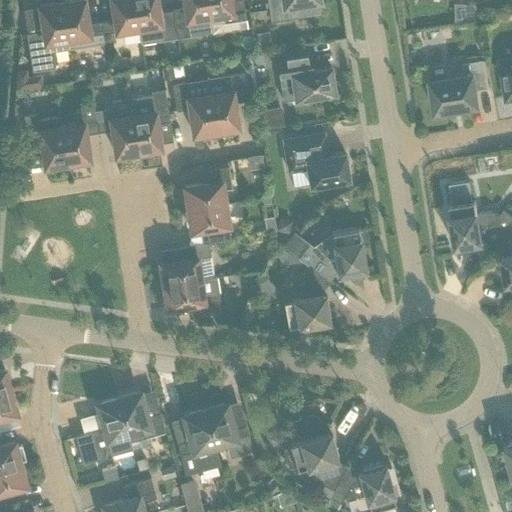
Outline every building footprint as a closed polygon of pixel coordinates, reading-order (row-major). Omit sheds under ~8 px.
[(84,0),(67,0),(61,1),(67,39),(69,50),(105,44),(103,33),(101,21),(88,23),(84,0)] [(111,0),(114,19),(101,21),(103,33),(138,28),(133,0),(111,0)] [(174,22),(172,9),(159,12),(157,0),(133,0),(138,28),(153,25),(156,41),(177,38),(174,22)] [(184,0),(185,7),(172,9),(174,22),(177,38),(198,34),(196,18),(210,16),(207,0),(184,0)] [(207,0),(210,16),(223,13),(224,22),(246,18),(243,0),(207,0)] [(320,0),(268,0),(271,20),(298,16),(296,4),(320,0)] [(43,30),(26,33),(32,71),(55,67),(55,51),(69,50),(67,39),(61,1),(39,5),(43,30)] [(313,68),(311,52),(276,58),(283,101),(335,92),(331,65),(313,68)] [(511,61),(502,63),(507,97),(511,95),(511,57),(511,58),(511,61)] [(465,75),(430,80),(435,112),(479,105),(476,89),(488,87),(484,60),(463,63),(465,75)] [(207,78),(210,93),(216,130),(238,127),(234,102),(248,99),(244,71),(207,77),(207,78)] [(185,81),(171,83),(176,111),(189,109),(193,134),(216,130),(210,93),(187,97),(185,81)] [(150,94),(130,98),(131,103),(132,114),(138,151),(161,147),(156,122),(169,120),(167,108),(164,89),(150,91),(150,94)] [(131,103),(95,109),(96,119),(98,131),(112,129),(116,154),(138,151),(132,114),(131,103)] [(75,123),(61,125),(67,162),(89,159),(85,133),(98,131),(96,119),(94,104),(80,106),(81,109),(75,110),(73,113),(75,123)] [(268,130),(286,125),(282,109),(263,113),(268,130)] [(37,112),(23,115),(28,143),(41,140),(45,166),(67,162),(61,125),(60,116),(38,120),(37,112)] [(324,131),(283,138),(288,170),(290,170),(293,186),(310,184),(310,185),(349,178),(347,165),(349,162),(348,157),(345,155),(345,151),(328,154),(324,131)] [(209,181),(184,185),(188,208),(225,202),(223,188),(231,187),(228,165),(207,168),(209,181)] [(499,216),(492,210),(477,213),(475,200),(472,200),(471,192),(452,196),(453,203),(450,204),(456,242),(453,243),(453,244),(459,243),(460,246),(479,243),(479,240),(484,239),(494,246),(510,223),(511,221),(511,214),(504,209),(499,216)] [(270,195),(261,196),(262,204),(272,203),(270,195)] [(225,202),(188,208),(191,230),(199,229),(201,242),(218,239),(230,237),(225,202)] [(504,258),(501,259),(504,278),(507,278),(508,283),(509,283),(509,281),(511,280),(511,224),(510,223),(494,246),(503,253),(504,258)] [(361,267),(367,266),(367,265),(364,265),(357,227),(332,231),(334,245),(318,248),(306,264),(329,281),(336,271),(342,270),(342,273),(362,270),(361,267)] [(294,231),(283,246),(299,258),(310,242),(294,231)] [(208,242),(195,243),(183,245),(185,258),(160,262),(163,284),(200,278),(213,276),(208,242)] [(283,299),(288,325),(326,319),(326,321),(328,321),(327,315),(330,315),(327,295),(323,296),(323,290),(329,281),(306,264),(299,275),(304,279),(300,285),(302,296),(283,299)] [(200,278),(163,284),(167,307),(192,303),(194,316),(222,312),(217,276),(213,276),(200,278)] [(0,393),(10,390),(4,369),(0,369),(0,393)] [(10,390),(0,393),(0,416),(16,412),(10,390)] [(140,390),(118,397),(128,433),(130,440),(165,431),(160,412),(147,415),(140,390)] [(128,433),(118,397),(96,403),(103,427),(91,431),(98,458),(133,448),(130,440),(128,433)] [(204,408),(215,445),(227,441),(230,455),(253,449),(246,423),(233,427),(226,402),(204,408)] [(215,445),(204,408),(183,415),(190,439),(177,443),(183,463),(186,474),(220,465),(215,445)] [(315,479),(332,489),(333,489),(346,465),(336,459),(335,454),(338,453),(332,434),(329,435),(328,429),(327,430),(327,432),(290,443),(291,446),(283,448),(288,467),(296,465),(297,468),(311,464),(315,479)] [(0,467),(13,464),(20,462),(19,460),(25,458),(21,444),(15,445),(14,441),(0,444),(0,467)] [(330,497),(340,502),(343,497),(366,494),(370,509),(395,502),(384,464),(387,463),(387,462),(381,464),(380,461),(361,466),(362,469),(356,471),(346,465),(333,489),(332,489),(328,496),(330,497)] [(0,467),(0,505),(5,504),(2,491),(26,484),(20,462),(13,464),(0,467)] [(127,497),(102,504),(104,511),(143,511),(141,503),(157,499),(151,477),(123,484),(127,497)] [(194,478),(179,482),(184,501),(187,511),(201,511),(203,511),(199,497),(194,478)] [(330,497),(325,505),(335,511),(340,502),(330,497)]
